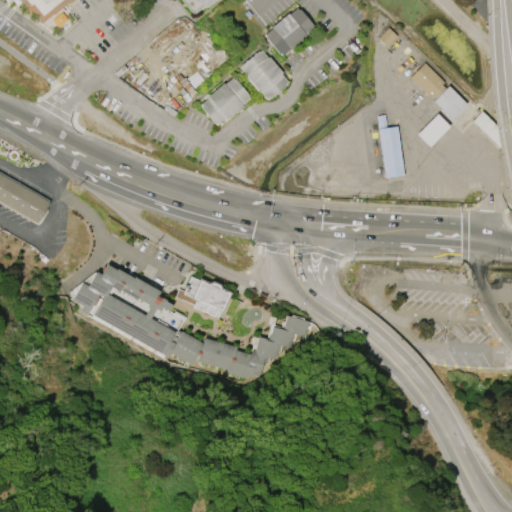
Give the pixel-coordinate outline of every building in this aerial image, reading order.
[(70,0),(42,24),(31,11),(29,14),(17,0),(8,0),(6,2),(4,0),(70,0)] [(181,0),(212,0),(194,15),(181,0)] [(271,26),(294,6),(313,28),(289,48),(271,26)] [(241,67),(263,50),(288,82),(267,99),(241,67)] [(410,78),(425,64),(465,104),(451,119),(410,78)] [(199,106),(230,78),(250,99),(219,127),(199,106)] [(416,138),(436,116),(449,127),(429,149),(416,138)] [(380,130),(400,128),(405,177),(385,179),(380,130)] [(0,171),(51,199),(40,221),(0,199),(0,171)] [(107,264),(161,292),(158,296),(167,300),(166,301),(173,306),(169,311),(184,319),(178,331),(181,333),(182,331),(203,342),(205,338),(237,347),(236,351),(251,354),(252,350),(255,351),(259,337),(270,340),(273,327),(283,329),(287,315),(307,321),(302,335),(292,333),(289,347),(279,344),(274,358),(268,356),(266,364),(263,363),(259,376),(252,374),(251,378),(246,377),(246,379),(228,374),(228,370),(197,361),(198,356),(192,366),(171,354),(168,360),(164,358),(165,356),(92,315),(90,318),(80,312),(83,307),(73,301),(83,283),(88,285),(96,271),(102,274),(107,264)] [(174,298),(178,289),(184,291),(191,276),(199,281),(200,279),(209,283),(214,282),(220,285),(221,288),(232,292),(222,312),(221,311),(217,319),(193,308),(194,305),(182,300),(181,301),(174,298)]
